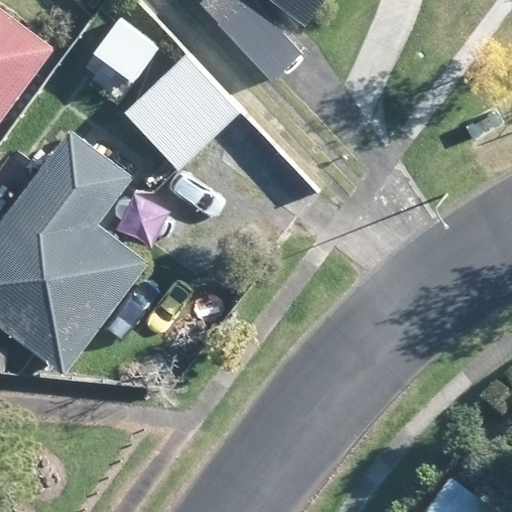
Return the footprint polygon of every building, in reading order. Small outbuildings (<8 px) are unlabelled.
[(0,0),(0,119),(62,38),(10,0),(0,0)] [(308,44),(266,0),(240,0),(222,17),(277,74),(308,44)] [(292,0),(312,14),(322,0),(292,0)] [(133,109),(184,164),(249,105),(194,46),(130,104),(133,109)] [(104,138),(101,135),(79,118),(39,172),(0,221),(0,309),(72,364),(157,253),(105,213),(133,177),(142,165),(104,138)]
